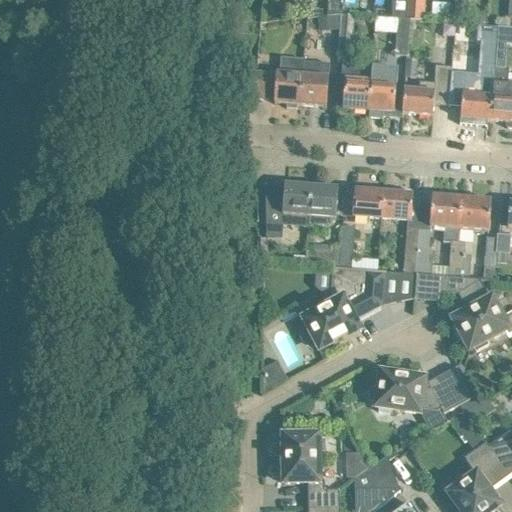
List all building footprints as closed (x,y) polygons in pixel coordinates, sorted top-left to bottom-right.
[(341,16),(341,0),(329,0),(328,18),(341,16)] [(407,21),(408,0),(394,0),(393,20),(407,21)] [(426,0),(408,0),(407,21),(425,22),(426,0)] [(468,11),(468,0),(454,0),(454,10),(468,11)] [(354,17),(342,16),(339,50),(351,51),(354,17)] [(407,58),(410,22),(398,20),(395,57),(407,58)] [(498,34),(499,29),(499,28),(472,26),(471,33),(490,34),(490,33),(498,34)] [(511,30),(499,30),(497,47),(508,47),(511,47),(511,30)] [(494,86),(495,70),(497,54),(486,53),(484,79),(484,85),(494,86)] [(303,77),(304,63),(304,61),(282,59),(280,76),(256,74),(254,100),(275,101),(274,105),(286,106),(287,110),(297,111),(298,107),(301,107),(303,77)] [(330,65),(304,63),(303,77),(301,107),(327,109),(330,65)] [(406,63),(405,76),(414,76),(415,63),(406,63)] [(369,112),(371,83),(372,69),(342,67),(341,86),(342,86),(342,85),(345,85),(343,110),(369,112)] [(449,108),(450,90),(452,69),(435,68),(434,85),(420,84),(419,92),(404,91),(402,115),(433,118),(434,106),(449,108)] [(371,83),(369,112),(373,113),(372,119),(385,120),(385,114),(394,115),(396,95),(397,85),(398,71),(372,69),(371,83)] [(493,99),(492,122),(504,123),(507,130),(511,130),(511,87),(508,87),(509,75),(506,71),(495,70),(494,86),(493,99)] [(493,99),(494,86),(484,85),(484,79),(480,79),(478,97),(463,96),(463,91),(450,90),(449,108),(462,109),(460,126),(473,127),(478,121),(492,122),(493,99)] [(266,188),(265,188),(266,226),(268,226),(286,227),(309,229),(309,226),(312,188),(285,186),(285,190),(266,189),(266,188)] [(338,190),(312,188),(309,226),(330,228),(330,220),(336,220),(338,190)] [(398,195),(385,194),(383,220),(411,222),(413,196),(410,196),(411,192),(399,191),(398,195)] [(383,220),(385,194),(355,192),(353,218),(383,220)] [(460,231),(463,200),(433,198),(430,228),(446,229),(445,243),(454,243),(459,244),(460,231)] [(491,203),(463,200),(460,231),(489,233),(491,203)] [(344,227),(342,249),(340,271),(353,272),(356,228),(344,227)] [(415,277),(419,231),(408,230),(404,276),(415,277)] [(432,278),(434,252),(430,252),(432,232),(419,231),(415,277),(432,278)] [(499,238),(498,240),(496,263),(508,264),(510,238),(499,238)] [(496,271),(496,263),(498,240),(487,239),(484,282),(495,283),(496,271)] [(456,280),(459,244),(454,243),(451,279),(456,280)] [(466,245),(459,244),(456,280),(471,281),(473,256),(465,256),(466,245)] [(340,271),(342,249),(331,248),(330,253),(307,252),(306,259),(305,268),(330,270),(340,271)] [(297,258),(296,267),(305,268),(306,259),(297,258)] [(305,329),(304,330),(302,332),(302,334),(301,335),(301,337),(302,339),(302,341),(303,343),(304,344),(306,346),(308,347),(310,347),(311,348),(313,348),(315,347),(317,347),(320,352),(333,345),(333,347),(348,339),(345,335),(358,328),(354,320),(380,307),(383,276),(386,276),(386,275),(353,272),(340,271),(330,270),(329,271),(333,272),(330,306),(303,321),(307,328),(305,329)] [(496,283),(495,283),(484,282),(471,281),(456,280),(451,279),(443,279),(442,295),(458,296),(468,313),(453,321),(457,329),(453,331),(461,348),(466,345),(470,353),(475,350),(477,353),(489,346),(487,343),(508,332),(510,336),(511,334),(511,316),(504,321),(492,300),(490,301),(481,283),(496,284),(496,283)] [(425,386),(425,380),(411,378),(412,377),(395,374),(395,376),(381,374),(379,388),(374,389),(370,393),(369,398),(372,402),(376,405),(375,409),(379,410),(379,413),(392,415),(393,412),(420,416),(421,411),(437,413),(441,411),(444,416),(475,399),(459,369),(428,385),(428,387),(425,386)] [(511,436),(510,433),(489,448),(488,449),(509,478),(511,475),(511,436)] [(308,485),(308,510),(340,510),(339,492),(325,492),(324,482),(320,482),(319,455),(326,455),(326,441),(319,441),(319,437),(283,438),(283,452),(282,452),(283,471),(284,471),(284,485),(308,485)] [(490,492),(509,478),(488,449),(489,448),(486,444),(465,460),(473,478),(448,496),(460,511),(494,511),(501,507),(490,492)] [(387,458),(355,481),(356,491),(357,511),(376,511),(400,493),(399,491),(387,458)]
